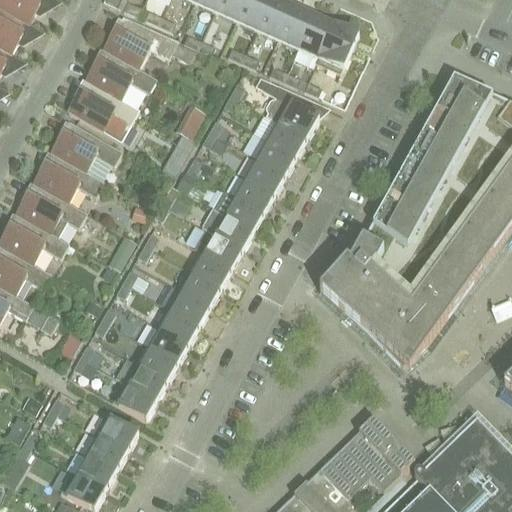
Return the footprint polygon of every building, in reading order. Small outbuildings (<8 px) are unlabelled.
[(0,0),(0,12),(26,27),(29,29),(41,9),(37,7),(41,0),(0,0)] [(215,17),(222,0),(197,0),(194,7),(215,17)] [(236,26),(247,0),(222,0),(215,17),(236,26)] [(257,35),(272,1),(269,0),(247,0),(236,26),(257,35)] [(278,45),(293,10),(272,1),(257,35),(278,45)] [(138,22),(142,13),(128,7),(124,16),(138,22)] [(298,54),(314,20),(293,10),(278,45),(298,54)] [(0,12),(0,52),(8,57),(12,59),(23,39),(20,37),(26,27),(0,12)] [(159,31),(163,22),(149,16),(145,25),(159,31)] [(319,63),(335,29),(314,20),(298,54),(319,63)] [(163,22),(159,31),(173,37),(177,29),(163,22)] [(178,50),(179,47),(138,28),(130,43),(116,35),(104,56),(118,64),(118,63),(139,75),(139,74),(150,56),(168,66),(172,60),(190,70),(197,58),(178,50)] [(319,63),(316,68),(340,79),(343,74),(344,75),(359,40),(335,29),(319,63)] [(198,55),(202,46),(188,40),(184,49),(198,55)] [(202,46),(198,55),(212,61),(216,53),(202,46)] [(0,52),(0,79),(6,69),(3,67),(8,57),(0,52)] [(242,68),(246,60),(232,53),(228,62),(242,68)] [(246,60),(242,68),(256,75),(260,66),(246,60)] [(158,85),(139,74),(139,75),(118,63),(118,64),(112,73),(98,65),(86,86),(100,94),(101,94),(121,106),(122,105),(131,90),(149,100),(158,85)] [(284,87),(288,78),(274,72),(270,81),(284,87)] [(288,78),(284,87),(298,93),(301,84),(288,78)] [(511,109),(454,83),(351,270),(348,267),(320,298),(365,337),(404,378),(406,375),(410,378),(411,377),(511,238),(511,109)] [(230,101),(239,105),(246,92),(238,87),(230,101)] [(319,103),(322,94),(308,88),(304,96),(319,103)] [(320,126),(305,117),(311,106),(279,92),(275,98),(277,103),(271,103),(267,111),(269,117),(266,122),(276,128),(276,127),(309,145),(320,126)] [(136,113),(122,105),(121,106),(101,94),(100,94),(95,104),(81,96),(69,117),(122,148),(140,116),(136,113)] [(231,119),(239,105),(230,101),(223,114),(231,119)] [(209,138),(217,143),(225,130),(216,125),(209,138)] [(298,164),(309,145),(276,127),(276,128),(265,146),(298,164)] [(199,136),(186,129),(180,140),(192,147),(199,136)] [(87,178),(96,162),(114,173),(123,157),(84,135),(78,146),(64,138),(52,159),(66,167),(66,166),(87,178)] [(210,156),(217,143),(209,138),(201,151),(210,156)] [(196,149),(182,141),(176,151),(190,159),(196,149)] [(287,183),(298,164),(265,146),(255,164),(287,183)] [(187,176),(196,181),(203,167),(195,163),(187,176)] [(276,202),(287,183),(255,164),(244,183),(276,202)] [(105,188),(87,178),(66,166),(66,167),(60,177),(46,169),(34,190),(48,198),(48,197),(69,209),(69,208),(78,193),(97,203),(105,188)] [(188,194),(196,181),(187,176),(180,189),(188,194)] [(266,220),(276,202),(244,183),(233,202),(266,220)] [(156,195),(146,203),(152,211),(162,204),(156,195)] [(169,215),(175,203),(177,200),(169,196),(161,210),(169,215)] [(88,219),(69,208),(69,209),(48,197),(48,198),(42,207),(28,199),(16,220),(30,228),(31,228),(51,240),(52,239),(61,224),(79,234),(88,219)] [(255,239),(266,220),(233,202),(237,205),(227,222),(227,223),(255,239)] [(162,226),(169,215),(161,210),(154,222),(162,226)] [(151,216),(140,213),(136,225),(147,228),(147,227),(151,216)] [(227,223),(227,222),(213,214),(202,234),(205,236),(244,258),(255,239),(227,223)] [(70,250),(52,239),(51,240),(31,228),(30,228),(25,238),(11,230),(0,248),(0,251),(13,259),(13,258),(34,270),(43,254),(61,265),(70,250)] [(233,276),(244,258),(205,236),(195,254),(205,260),(233,276)] [(144,251),(153,255),(160,242),(152,237),(144,251)] [(145,269),(153,255),(144,251),(137,264),(145,269)] [(52,280),(34,270),(13,258),(13,259),(7,269),(0,264),(0,291),(16,301),(17,301),(25,285),(44,296),(52,280)] [(223,295),(233,276),(205,260),(195,278),(194,279),(223,295)] [(125,270),(118,266),(113,274),(120,278),(125,270)] [(106,279),(107,283),(116,288),(119,282),(120,281),(108,274),(106,279)] [(123,288),(131,293),(139,280),(130,275),(123,288)] [(194,279),(195,278),(191,276),(179,295),(212,314),(223,295),(194,279)] [(124,306),(131,293),(123,288),(115,301),(124,306)] [(35,311),(17,301),(16,301),(0,291),(0,329),(8,316),(26,326),(27,325),(41,333),(41,335),(51,341),(60,326),(34,312),(35,311)] [(201,333),(212,314),(179,295),(169,314),(201,333)] [(94,307),(92,306),(89,311),(90,315),(98,319),(102,311),(94,307)] [(102,326),(110,330),(116,319),(108,314),(102,326)] [(199,337),(201,333),(169,314),(158,333),(165,337),(190,351),(199,337)] [(103,342),(110,330),(102,326),(95,337),(103,342)] [(190,351),(165,337),(158,333),(156,337),(147,352),(180,370),(190,351)] [(80,363),(88,368),(95,356),(87,351),(80,363)] [(169,389),(180,370),(147,352),(136,370),(169,389)] [(82,379),(88,368),(80,363),(74,375),(82,379)] [(126,389),(158,408),(169,389),(136,370),(127,365),(117,383),(124,387),(126,388),(126,389)] [(126,389),(126,388),(124,387),(113,407),(147,427),(158,408),(126,389)] [(50,416),(58,420),(64,409),(56,404),(50,416)] [(51,432),(58,420),(50,416),(43,427),(51,432)] [(95,442),(128,460),(139,441),(105,421),(93,441),(95,443),(95,442)] [(511,511),(511,462),(478,427),(454,450),(425,477),(424,476),(423,475),(422,475),(421,474),(420,474),(418,475),(417,475),(416,476),(415,477),(415,478),(414,479),(414,480),(414,482),(415,483),(416,484),(417,485),(389,511),(511,511)] [(283,511),(356,511),(349,505),(371,484),(384,498),(415,468),(380,431),(367,444),(360,437),(283,511)] [(23,450),(31,455),(38,443),(30,438),(23,450)] [(117,479),(128,460),(95,442),(95,443),(84,461),(88,464),(89,463),(117,479)] [(24,466),(31,455),(23,450),(16,462),(24,466)] [(106,498),(117,479),(89,463),(88,464),(79,481),(78,482),(106,498)] [(78,482),(79,481),(72,477),(61,498),(85,511),(98,511),(106,498),(78,482)]
